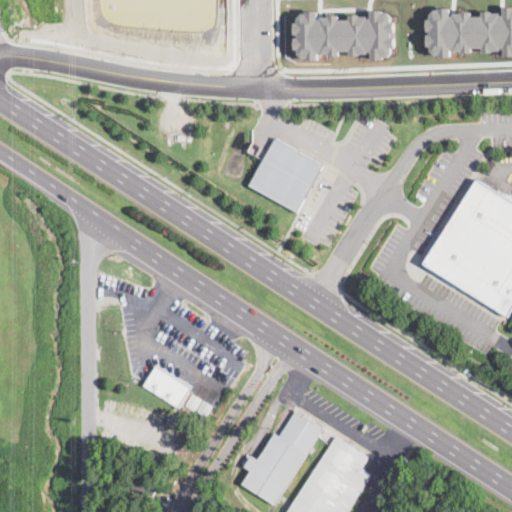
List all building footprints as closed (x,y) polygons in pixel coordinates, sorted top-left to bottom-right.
[(325,164),(299,210),(251,184),(277,137),(325,164)] [(511,311),(510,315),(459,283),(457,287),(420,264),(443,228),(446,230),(477,179),(511,200),(511,311)] [(180,404),(178,406),(144,385),(157,366),(190,387),(180,404)] [(202,398),(196,409),(186,404),(193,392),(202,398)] [(213,404),(206,415),(197,410),(204,399),(213,404)] [(318,436),(275,504),(243,483),(251,470),(245,466),(252,455),(259,459),(275,433),(281,436),(297,411),(323,428),(320,432),(318,436)] [(332,442),(329,445),(318,436),(320,432),(332,442)] [(362,467),(372,474),(359,495),(363,498),(355,510),(351,508),(348,511),(287,511),(312,474),(306,471),(309,466),(314,469),(329,445),(332,442),(335,436),(337,436),(369,457),(362,467)] [(157,486),(154,494),(118,481),(121,473),(157,486)]
